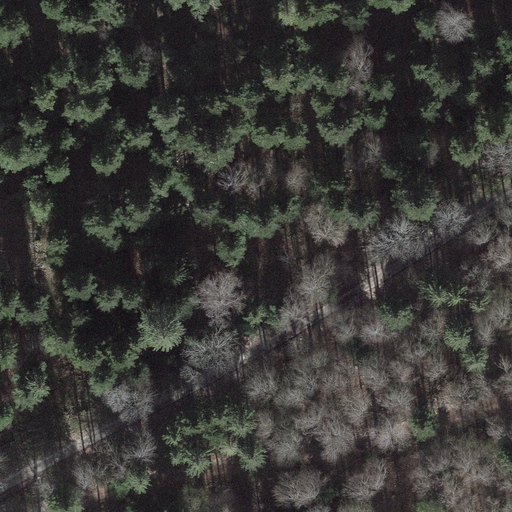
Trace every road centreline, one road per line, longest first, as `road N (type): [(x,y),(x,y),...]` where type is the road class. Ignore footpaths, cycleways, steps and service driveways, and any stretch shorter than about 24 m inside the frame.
road 1 (track): [(511,194),(0,482)]
road 2 (track): [(511,398),(97,511)]
